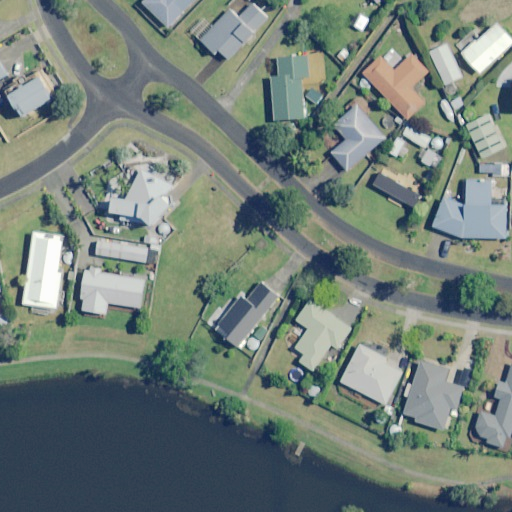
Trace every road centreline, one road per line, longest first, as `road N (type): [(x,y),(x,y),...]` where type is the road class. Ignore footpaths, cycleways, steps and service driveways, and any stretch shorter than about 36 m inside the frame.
road 1 (residential): [(511,318),(401,296),(319,257),(206,153),(115,99)]
road 2 (residential): [(151,59),(325,217),(364,242),(511,285)]
road 3 (residential): [(115,99),(66,146),(0,185)]
road 4 (residential): [(115,99),(60,38),(45,0)]
